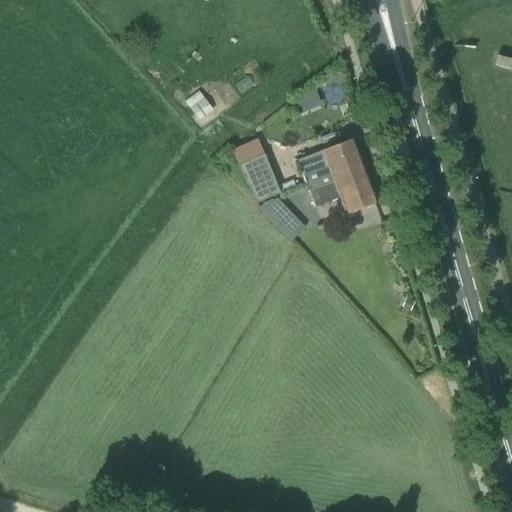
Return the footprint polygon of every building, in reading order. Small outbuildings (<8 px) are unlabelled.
[(185,103),(194,115),(198,122),(213,111),(204,99),(199,92),(185,103)] [(292,181),(277,187),(257,139),(231,150),(244,182),(257,203),(295,187),(292,181)] [(297,161),(302,177),(305,184),(362,163),(353,139),(321,151),(322,151),(297,161)] [(305,184),(308,192),(314,208),(339,198),(345,215),(377,203),(362,163),(305,184)] [(286,209),(277,199),(256,208),(271,223),(286,209)] [(410,312),(414,302),(405,299),(401,308),(410,312)]
